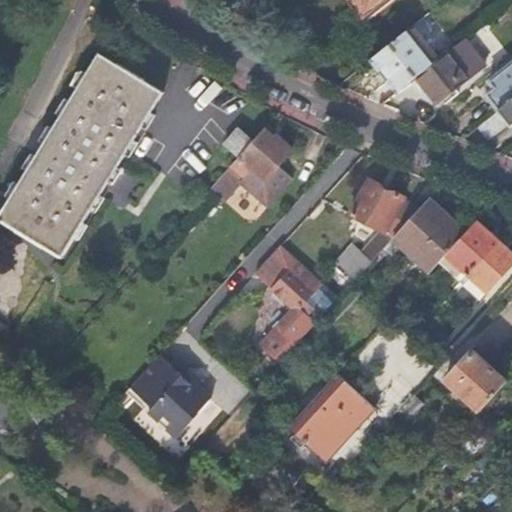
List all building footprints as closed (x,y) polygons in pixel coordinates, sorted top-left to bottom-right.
[(381,0),(353,0),(365,14),(381,0)] [(370,59),(396,92),(416,77),(436,60),(410,28),(370,59)] [(475,38),(495,67),(509,57),(489,28),(475,38)] [(436,60),(416,77),(437,103),(474,74),(466,63),(458,69),(446,53),(436,60)] [(511,55),(492,72),(485,77),(492,87),(485,92),(498,109),(511,97),(511,55)] [(0,221),(64,260),(164,94),(99,56),(12,200),(0,192),(0,217),(1,218),(0,219),(0,221)] [(511,97),(498,109),(477,126),(488,139),(508,123),(510,125),(511,123),(511,97)] [(223,146),(238,160),(252,144),(237,131),(223,146)] [(238,160),(210,192),(224,204),(240,185),(268,209),(293,181),(279,169),(293,153),(275,138),(273,140),(263,132),(252,144),(238,160)] [(370,182),(352,214),(372,226),(357,251),(347,245),(335,265),(357,278),(382,250),(393,238),(385,233),(404,200),(370,182)] [(428,200),(393,238),(430,273),(448,254),(465,235),(428,200)] [(465,235),(448,254),(469,274),(499,242),(477,223),(465,235)] [(511,254),(499,242),(469,274),(490,293),(511,268),(511,254)] [(258,278),(287,306),(287,318),(260,348),(278,365),(314,326),(299,311),(322,285),(282,249),(258,278)] [(446,381),(479,412),(506,382),(473,352),(446,381)] [(132,388),(145,401),(141,405),(178,438),(214,397),(192,377),(188,381),(181,375),(161,356),(132,388)] [(186,371),(181,375),(188,381),(192,377),(186,371)] [(338,373),(286,430),(322,464),(375,409),(338,373)] [(127,393),(141,405),(145,401),(132,388),(127,393)] [(413,394),(391,418),(402,427),(424,404),(413,394)] [(469,492),(490,479),(482,467),(461,479),(469,492)]
